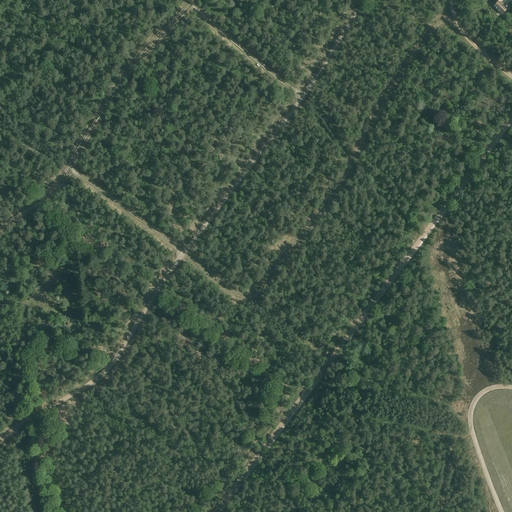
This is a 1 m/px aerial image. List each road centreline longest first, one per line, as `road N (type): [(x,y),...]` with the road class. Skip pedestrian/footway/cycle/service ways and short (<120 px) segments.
road 1 (track): [(216,511),(511,116)]
road 2 (track): [(501,511),(470,416),(482,392),(511,387)]
